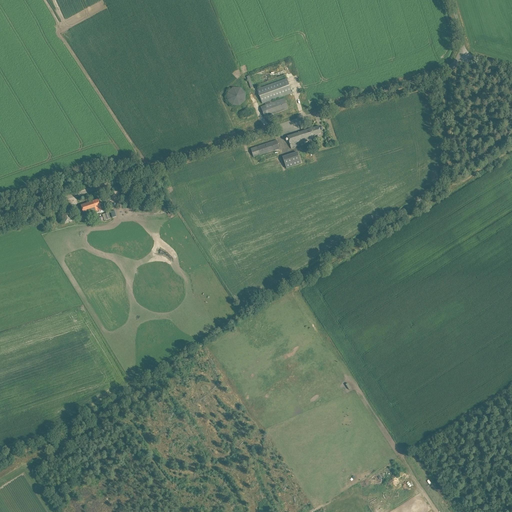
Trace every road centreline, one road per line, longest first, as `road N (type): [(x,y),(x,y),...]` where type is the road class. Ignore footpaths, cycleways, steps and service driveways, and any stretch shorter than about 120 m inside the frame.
road 1 (unclassified): [(0,218),(467,58)]
road 2 (track): [(457,62),(450,188)]
